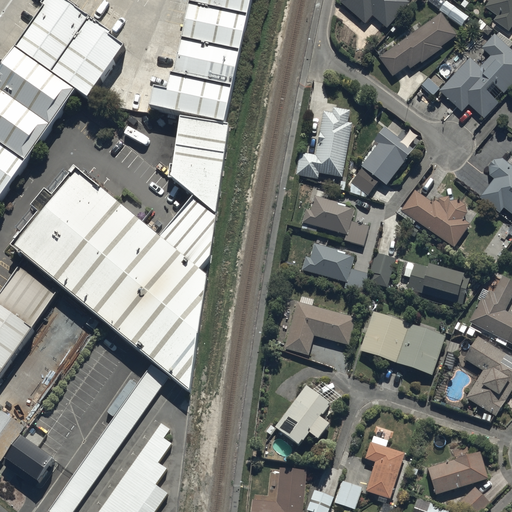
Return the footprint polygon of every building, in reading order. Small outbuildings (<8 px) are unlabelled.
[(64,0),(28,0),(4,35),(63,75),(79,85),(114,34),(64,0)] [(209,110),(234,4),(217,0),(177,0),(159,79),(148,77),(144,95),(209,110)] [(387,30),(410,4),(405,0),(342,0),(340,2),(366,24),(372,17),(387,30)] [(495,22),(510,33),(511,29),(511,0),(491,0),(486,8),(498,17),(495,22)] [(441,14),(379,59),(396,81),(458,36),(441,14)] [(0,41),(0,136),(15,146),(63,75),(4,35),(0,41)] [(469,107),(482,119),(511,85),(511,50),(495,35),(482,49),(491,57),(480,68),(470,59),(440,92),(463,114),(469,107)] [(208,202),(220,114),(170,106),(161,165),(208,202)] [(319,175),(342,179),(354,112),(325,106),(316,156),(303,154),(298,177),(318,180),(319,175)] [(385,131),(350,183),(369,196),(380,182),(389,188),(414,150),(385,131)] [(0,136),(0,167),(15,146),(0,136)] [(69,156),(4,233),(184,383),(202,263),(69,156)] [(480,197),(511,222),(511,166),(500,157),(487,173),(494,179),(480,197)] [(401,212),(455,249),(471,225),(465,221),(469,216),(467,206),(457,198),(432,203),(416,191),(401,212)] [(302,227),(364,246),(370,228),(352,222),(356,209),(316,197),(312,212),(307,211),(302,227)] [(303,271),(346,284),(345,290),(362,295),(368,274),(351,269),(355,256),(314,244),(303,271)] [(368,284),(388,289),(396,260),(377,254),(368,284)] [(406,290),(463,306),(470,279),(414,263),(406,290)] [(480,301),(468,325),(511,347),(511,317),(505,314),(511,300),(511,284),(502,279),(493,296),(489,294),(485,303),(480,301)] [(0,357),(26,319),(0,301),(0,357)] [(348,347),(356,320),(298,303),(284,350),(309,357),(314,338),(348,347)] [(373,313),(360,352),(433,377),(446,337),(373,313)] [(511,358),(479,337),(464,359),(484,372),(466,399),(496,418),(511,392),(511,358)] [(69,511),(164,374),(143,360),(46,503),(59,511),(69,511)] [(307,387),(276,430),(300,448),(309,435),(319,441),(331,425),(321,418),(331,405),(307,387)] [(22,418),(0,403),(0,450),(16,427),(22,418)] [(189,433),(160,414),(93,511),(156,511),(152,509),(168,485),(158,478),(189,433)] [(16,427),(0,450),(0,454),(29,474),(46,449),(16,427)] [(366,493),(391,501),(406,455),(372,443),(366,460),(376,463),(366,493)] [(428,470),(437,497),(489,480),(481,454),(428,470)] [(251,511),(301,511),(306,471),(281,468),(277,504),(253,501),(251,511)] [(343,483),(335,505),(355,511),(362,489),(343,483)] [(475,488),(460,503),(468,511),(482,511),(491,504),(475,488)] [(309,511),(327,511),(333,497),(317,491),(309,511)] [(413,511),(449,511),(450,511),(417,499),(413,511)]
